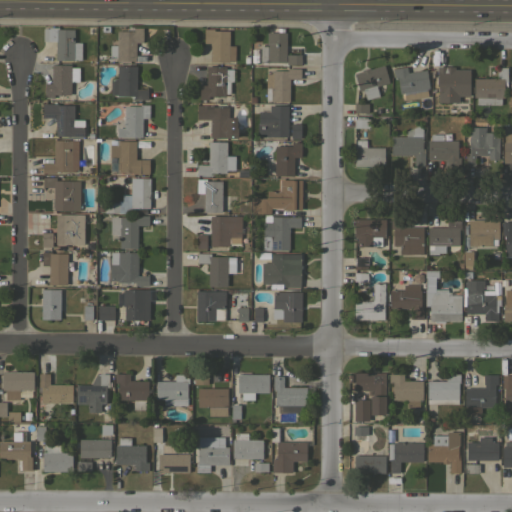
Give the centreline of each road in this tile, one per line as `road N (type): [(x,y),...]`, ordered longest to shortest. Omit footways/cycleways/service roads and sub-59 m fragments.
road 1 (residential): [(0,343),(511,350)]
road 2 (secondary): [(0,2),(511,7)]
road 3 (residential): [(0,500),(511,504)]
road 4 (residential): [(330,503),(326,0)]
road 5 (residential): [(21,344),(21,56)]
road 6 (residential): [(176,346),(171,59)]
road 7 (residential): [(511,43),(327,44)]
road 8 (residential): [(331,202),(511,202)]
